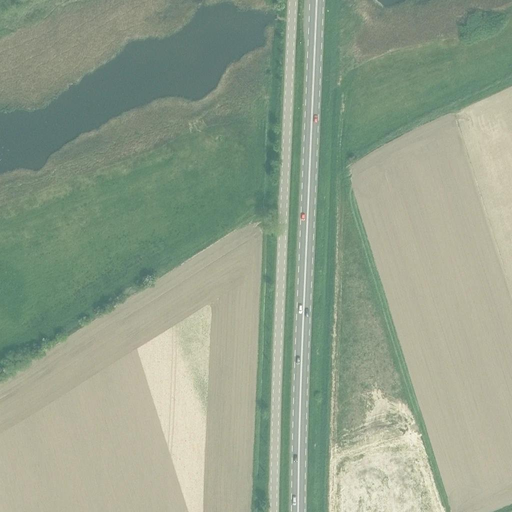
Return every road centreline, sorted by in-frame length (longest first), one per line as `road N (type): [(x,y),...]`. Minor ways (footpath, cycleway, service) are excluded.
road 1 (primary): [(296,511),(315,0)]
road 2 (unclassified): [(276,511),(292,0)]
road 3 (track): [(449,511),(340,155)]
